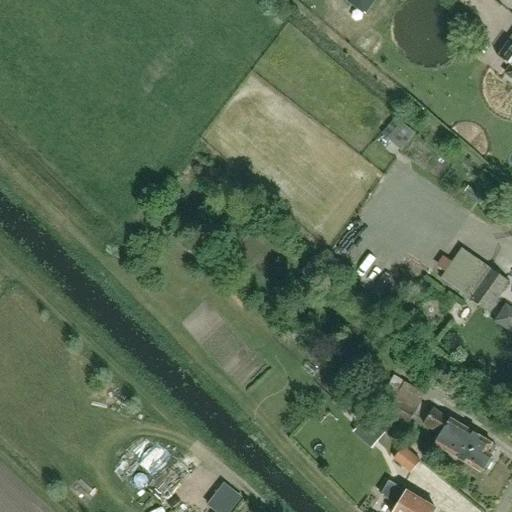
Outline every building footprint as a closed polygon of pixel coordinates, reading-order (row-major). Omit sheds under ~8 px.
[(368,265),(378,271),(387,258),(378,251),(368,265)] [(393,287),(403,263),(389,257),(379,281),(393,287)] [(490,268),(469,298),(490,314),(511,284),(490,268)] [(408,429),(426,395),(395,376),(377,410),(408,429)] [(368,416),(350,401),(344,409),(349,413),(348,415),(360,426),(378,441),(385,434),(366,418),(368,416)] [(493,455),(488,452),(493,443),(452,418),(435,408),(424,425),(441,436),(436,444),(482,472),(484,470),(487,470),(491,462),(490,459),(493,455)] [(405,447),(393,459),(410,474),(421,462),(405,447)] [(434,511),(436,510),(389,482),(381,496),(398,506),(394,511),(434,511)]
